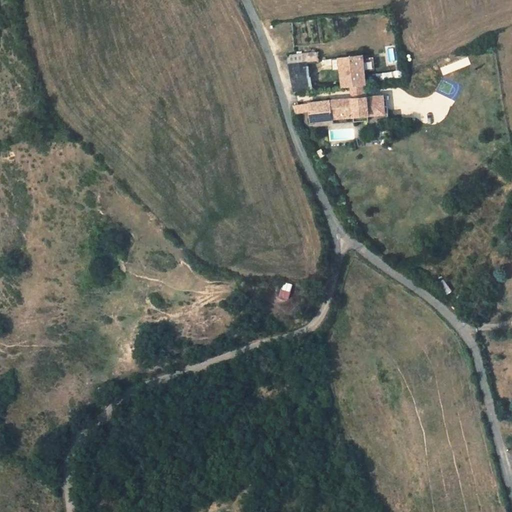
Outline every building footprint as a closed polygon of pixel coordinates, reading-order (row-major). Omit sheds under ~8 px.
[(288,79),(290,79),(296,106),(311,104),(305,77),(319,75),(318,68),(287,72),(288,79)] [(363,69),(341,72),(345,100),(351,99),(366,97),(363,69)] [(366,97),(351,99),(353,114),(368,111),(366,97)] [(353,114),(330,119),(298,121),(298,131),(312,130),(314,137),(354,134),(354,139),(369,138),(369,133),(385,132),(385,107),(368,111),(353,114)] [(288,300),(292,284),(283,281),(279,297),(288,300)]
